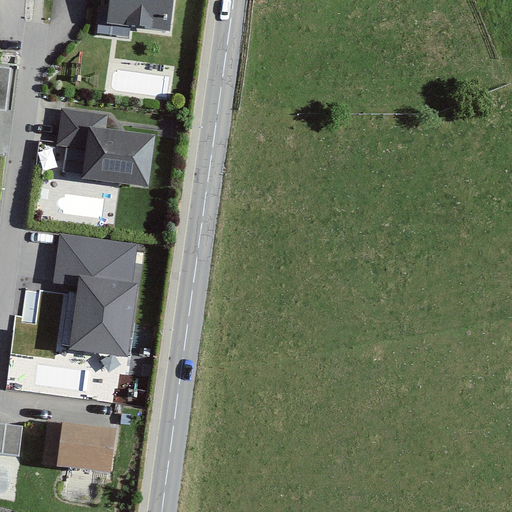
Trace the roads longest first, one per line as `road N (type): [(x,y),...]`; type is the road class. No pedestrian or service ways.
road 1 (tertiary): [(161,511),(232,0)]
road 2 (residential): [(0,306),(37,24)]
